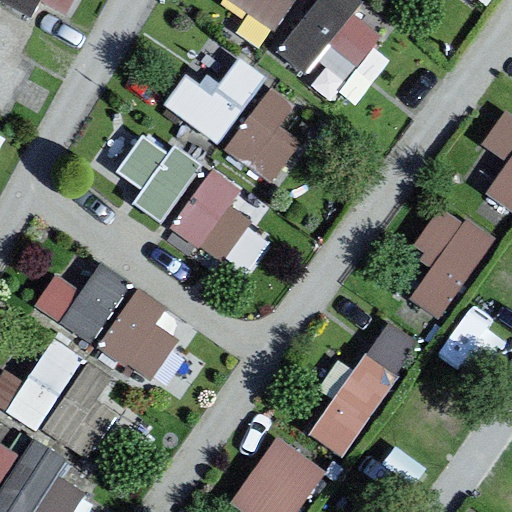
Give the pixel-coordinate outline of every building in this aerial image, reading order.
[(2,0),(2,1),(34,17),(40,4),(67,17),(75,0),(2,0)] [(230,0),(274,30),(295,0),(230,0)] [(355,0),(320,0),(277,52),(306,75),(320,58),(346,80),(382,37),(355,15),(362,6),(355,0)] [(11,56),(26,29),(0,15),(0,103),(13,111),(35,69),(11,56)] [(213,97),(186,77),(165,106),(218,145),(265,80),(239,61),(213,97)] [(293,110),(272,94),(228,150),(271,185),(302,145),(279,127),(293,110)] [(511,116),(506,113),(483,146),(508,164),(487,193),(511,210),(511,116)] [(171,155),(142,135),(116,172),(145,193),(137,205),(163,223),(201,168),(174,149),(171,155)] [(240,192),(213,172),(172,228),(222,264),(251,223),(229,207),(240,192)] [(462,227),(441,213),(417,247),(426,254),(421,261),(432,269),(410,301),(444,324),(498,244),(465,222),(462,227)] [(83,296),(56,277),(36,307),(91,345),(131,286),(103,267),(83,296)] [(166,312),(139,294),(102,348),(150,381),(177,341),(156,326),(166,312)] [(420,346),(389,325),(354,377),(337,365),(319,392),(331,401),(308,435),(343,459),(420,346)] [(86,362),(56,342),(25,387),(5,374),(0,380),(0,407),(37,433),(86,362)] [(89,364),(44,431),(90,462),(119,418),(97,404),(113,380),(89,364)] [(68,463),(34,441),(0,493),(0,511),(73,511),(83,496),(57,479),(68,463)] [(296,511),(325,473),(280,441),(233,505),(243,511),(296,511)] [(0,483),(18,456),(0,444),(0,483)]
